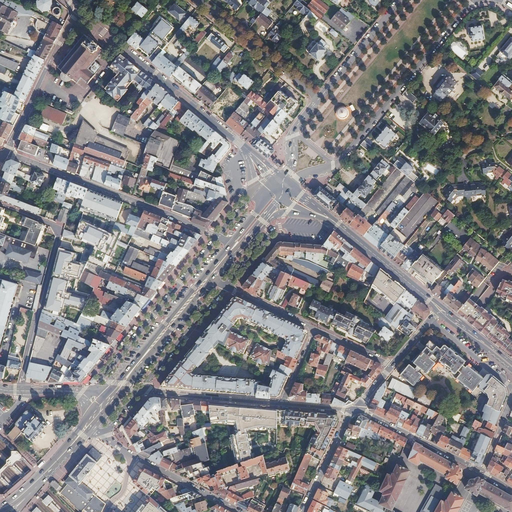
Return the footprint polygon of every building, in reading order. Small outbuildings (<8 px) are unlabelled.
[(36,1),(35,2),(37,3),(37,6),(37,8),(36,9),(37,10),(38,9),(39,10),(41,12),(41,13),(42,14),(43,12),(44,13),(46,12),(48,12),(49,13),(50,12),(49,11),(50,10),(52,8),(52,7),(54,7),(54,6),(53,6),(53,3),(52,1),(53,1),(53,0),(52,0),(51,0),(37,0),(37,1),(36,1)] [(231,0),(229,4),(236,10),(241,4),(236,1),(236,0),(231,0)] [(247,0),(250,2),(249,3),(259,11),(259,10),(262,12),(269,4),(270,3),(272,0),(266,0),(265,2),(262,0),(247,0)] [(297,0),(294,4),(298,7),(297,9),(303,14),(305,13),(307,14),(310,11),(306,7),(305,7),(300,3),(297,0)] [(319,0),(311,0),(310,3),(313,5),(310,9),(324,20),(327,17),(328,18),(329,17),(328,15),(330,13),(326,11),(329,7),(319,0)] [(135,1),(130,7),(132,9),(131,9),(142,17),(148,10),(137,2),(137,3),(135,1)] [(190,16),(191,16),(175,3),(168,11),(179,20),(178,22),(182,26),(184,24),(186,22),(190,16)] [(0,29),(7,33),(10,25),(11,26),(14,21),(13,21),(17,13),(0,4),(0,29)] [(257,19),(256,20),(270,32),(276,26),(272,23),(274,22),(269,18),(270,16),(268,15),(274,8),(269,4),(262,12),(257,19)] [(53,14),(50,20),(63,27),(66,22),(61,20),(61,21),(57,19),(58,16),(59,16),(60,17),(61,16),(60,15),(61,14),(62,12),(62,11),(63,10),(62,9),(62,10),(61,9),(60,8),(58,7),(56,7),(56,6),(55,7),(55,8),(53,10),(53,12),(54,13),(53,14)] [(338,12),(331,20),(343,30),(353,18),(342,8),(339,12),(338,12)] [(307,14),(305,16),(311,21),(314,17),(316,15),(310,11),(307,14)] [(28,50),(27,53),(30,54),(44,61),(63,27),(50,20),(33,12),(31,16),(37,19),(37,21),(36,23),(36,26),(36,28),(38,30),(40,33),(46,36),(37,53),(34,51),(33,52),(28,50)] [(182,26),(174,37),(178,40),(190,25),(195,29),(199,24),(190,16),(186,22),(184,24),(182,26)] [(151,62),(153,63),(157,58),(153,55),(159,47),(163,50),(168,43),(164,40),(174,28),(162,19),(161,20),(160,19),(150,30),(152,32),(149,35),(145,40),(143,43),(139,48),(148,56),(147,58),(151,62)] [(270,32),(268,35),(275,41),(277,42),(282,35),(277,30),(278,28),(276,26),(270,32)] [(470,32),(468,32),(469,36),(470,37),(471,41),(484,39),(482,26),(469,28),(470,32)] [(332,29),(330,32),(336,38),(339,34),(332,29)] [(203,30),(195,40),(198,43),(206,33),(203,30)] [(135,33),(127,42),(137,50),(139,48),(143,43),(145,40),(135,33)] [(211,34),(207,39),(224,53),(228,48),(211,34)] [(60,65),(56,69),(60,72),(60,73),(61,74),(60,76),(59,77),(59,79),(60,81),(61,83),(63,83),(65,84),(67,84),(68,83),(70,81),(71,82),(75,85),(79,81),(80,81),(81,81),(87,86),(94,77),(93,77),(100,68),(94,64),(95,64),(94,62),(102,52),(98,49),(98,48),(97,47),(96,47),(89,41),(87,39),(87,40),(83,36),(78,43),(77,41),(76,42),(77,44),(74,47),(73,46),(72,47),(73,48),(71,51),(70,50),(65,55),(67,56),(64,59),(63,58),(62,59),(63,61),(61,63),(60,62),(59,63),(60,65)] [(511,38),(511,37),(500,50),(500,51),(496,56),(498,57),(499,56),(501,58),(503,58),(504,59),(506,56),(508,58),(511,53),(511,38)] [(178,40),(173,45),(179,50),(184,45),(178,40)] [(317,43),(309,53),(317,60),(326,50),(323,48),(326,44),(321,40),(318,43),(317,43)] [(464,59),(467,53),(452,43),(448,49),(464,59)] [(181,57),(175,64),(179,67),(185,60),(188,56),(192,51),(189,49),(184,54),(182,53),(180,56),(181,57)] [(157,58),(153,63),(170,78),(172,76),(178,68),(162,55),(164,53),(165,53),(166,52),(163,50),(162,51),(159,55),(157,58)] [(222,61),(216,69),(219,71),(223,66),(224,67),(233,56),(229,53),(222,61)] [(33,59),(24,76),(34,81),(44,61),(30,54),(28,56),(33,59)] [(0,64),(8,68),(15,71),(18,64),(0,56),(0,64)] [(188,56),(185,60),(191,65),(195,61),(188,56)] [(117,75),(106,89),(108,91),(110,92),(109,94),(113,97),(114,95),(118,99),(122,94),(123,95),(127,91),(125,90),(127,88),(129,85),(134,80),(141,71),(123,57),(119,58),(110,68),(114,71),(115,71),(119,74),(117,75)] [(211,69),(209,72),(211,74),(216,69),(222,61),(219,58),(210,68),(211,69)] [(195,61),(191,65),(207,79),(211,74),(209,72),(195,61)] [(178,68),(172,76),(195,94),(202,86),(179,67),(178,68)] [(474,69),(470,74),(477,80),(481,74),(474,69)] [(141,71),(134,80),(139,85),(137,88),(140,91),(144,87),(150,79),(141,71)] [(231,76),(228,79),(232,82),(234,79),(237,76),(231,71),(228,74),(231,76)] [(6,88),(4,91),(6,92),(11,95),(23,100),(25,101),(34,81),(24,76),(19,73),(16,79),(21,82),(16,92),(11,90),(6,88)] [(237,76),(234,79),(247,90),(254,82),(244,74),(242,76),(239,73),(237,76)] [(438,88),(434,93),(435,94),(442,99),(443,100),(446,96),(447,96),(454,88),(453,87),(457,83),(448,75),(445,80),(444,80),(437,88),(438,88)] [(502,75),(498,79),(508,87),(511,84),(511,82),(511,80),(507,77),(505,78),(502,75)] [(145,93),(136,104),(140,106),(142,103),(144,101),(157,84),(150,79),(144,87),(148,90),(145,93)] [(498,79),(493,85),(511,100),(511,98),(511,90),(508,87),(498,79)] [(279,83),(275,89),(278,91),(279,90),(283,86),(279,83)] [(157,84),(144,101),(147,103),(149,103),(151,100),(153,100),(155,97),(156,98),(154,101),(154,102),(159,106),(169,94),(157,84)] [(202,86),(195,94),(211,107),(218,99),(202,86)] [(406,89),(402,94),(412,103),(417,98),(406,89)] [(278,91),(271,100),(282,109),(288,114),(297,103),(289,96),(288,98),(279,90),(278,91)] [(244,101),(243,102),(246,104),(250,99),(259,107),(255,112),(253,114),(257,117),(263,109),(265,108),(267,104),(262,100),(263,99),(258,95),(257,96),(251,91),(248,95),(245,99),(244,101)] [(159,106),(157,108),(159,110),(163,106),(170,112),(179,102),(169,94),(159,106)] [(11,95),(9,99),(21,105),(23,100),(11,95)] [(211,107),(210,110),(214,113),(220,106),(224,101),(219,97),(218,99),(211,107)] [(5,98),(3,102),(9,105),(7,109),(16,114),(21,105),(9,99),(5,98)] [(223,109),(217,116),(226,123),(234,112),(243,102),(244,101),(240,98),(233,106),(230,111),(226,107),(224,107),(223,109)] [(250,125),(242,136),(252,144),(264,130),(273,120),(282,109),(271,100),(267,104),(265,108),(272,114),(257,131),(254,128),(263,118),(264,119),(268,114),(263,109),(257,117),(255,119),(250,125)] [(159,125),(155,130),(168,136),(177,124),(180,121),(189,110),(179,102),(170,112),(168,115),(164,119),(162,122),(161,123),(164,126),(176,112),(180,115),(176,120),(178,121),(170,130),(159,125)] [(243,102),(234,112),(242,119),(247,113),(245,111),(249,107),(246,104),(243,102)] [(140,106),(131,118),(132,120),(134,122),(136,120),(136,121),(146,107),(142,103),(140,106)] [(0,109),(1,110),(9,114),(5,122),(14,127),(19,116),(16,114),(7,109),(0,105),(0,109)] [(220,106),(214,113),(217,116),(223,109),(220,106)] [(344,106),(337,111),(343,120),(350,114),(344,106)] [(45,107),(42,114),(65,124),(68,116),(45,107)] [(282,109),(273,120),(279,125),(288,114),(282,109)] [(189,110),(180,121),(193,132),(194,130),(207,141),(215,132),(189,110)] [(420,116),(417,119),(418,121),(420,123),(434,135),(443,124),(442,123),(439,120),(441,118),(432,110),(431,110),(424,118),(421,116),(420,116)] [(234,112),(226,123),(242,136),(250,125),(242,119),(234,112)] [(119,114),(112,131),(123,136),(130,119),(122,115),(119,114)] [(149,118),(143,125),(155,130),(159,125),(161,123),(162,122),(158,119),(155,123),(149,118)] [(0,119),(0,125),(2,127),(0,130),(0,132),(8,137),(14,127),(5,122),(0,119)] [(273,120),(264,130),(270,136),(279,126),(279,125),(273,120)] [(83,127),(78,144),(125,162),(126,162),(129,152),(93,136),(95,131),(84,121),(82,127),(83,127)] [(40,129),(48,132),(50,126),(42,123),(40,129)] [(177,124),(168,136),(173,139),(174,136),(173,135),(177,130),(179,132),(180,130),(178,129),(180,126),(177,124)] [(26,125),(22,132),(46,141),(48,138),(42,136),(43,135),(35,132),(36,129),(26,125)] [(378,135),(374,139),(384,147),(395,133),(386,125),(378,135)] [(147,146),(144,152),(158,159),(156,162),(155,164),(196,178),(225,188),(222,176),(215,178),(192,167),(185,164),(173,159),(180,142),(173,139),(168,136),(155,130),(149,139),(147,146)] [(252,144),(251,146),(268,159),(269,157),(275,151),(271,147),(261,140),(262,139),(262,138),(264,135),(268,138),(270,136),(264,130),(252,144)] [(95,131),(93,136),(129,152),(129,150),(97,136),(98,134),(95,131)] [(0,132),(0,137),(7,140),(8,137),(0,132)] [(22,132),(19,139),(22,141),(30,144),(32,140),(36,141),(36,142),(45,145),(46,145),(47,144),(48,144),(49,142),(46,141),(22,132)] [(200,150),(199,151),(200,152),(207,156),(210,153),(205,148),(211,142),(214,144),(211,148),(212,150),(223,138),(215,132),(207,141),(200,150)] [(210,153),(207,156),(209,157),(218,163),(230,148),(230,144),(223,138),(212,150),(210,153)] [(22,141),(18,150),(35,156),(39,147),(30,144),(22,141)] [(363,141),(360,144),(366,149),(369,146),(363,141)] [(70,160),(66,170),(76,174),(79,166),(71,163),(74,152),(83,155),(84,152),(99,158),(99,157),(124,166),(125,162),(78,144),(77,143),(75,143),(73,151),(70,160)] [(52,144),(50,152),(57,154),(57,151),(59,146),(52,144)] [(144,163),(143,168),(148,170),(152,171),(154,167),(153,167),(154,163),(153,163),(154,161),(156,162),(158,159),(144,152),(143,155),(145,156),(143,162),(144,163)] [(56,155),(53,165),(66,170),(70,160),(66,159),(56,155)] [(85,155),(80,175),(85,178),(89,165),(85,164),(86,162),(96,165),(92,180),(105,185),(110,164),(85,155)] [(203,157),(199,164),(212,172),(218,163),(209,157),(207,159),(206,158),(205,159),(203,157)] [(373,170),(370,174),(377,179),(379,176),(380,177),(387,169),(386,169),(389,165),(382,159),(379,163),(379,164),(374,170),(373,170)] [(397,160),(393,165),(396,168),(401,172),(406,176),(411,180),(413,182),(415,180),(418,177),(412,172),(414,169),(406,162),(404,165),(397,160)] [(7,162),(3,171),(5,172),(14,176),(29,182),(30,176),(17,171),(20,164),(12,161),(7,162)] [(485,165),(481,165),(482,174),(486,173),(486,176),(491,175),(496,180),(499,177),(503,172),(499,168),(498,168),(495,166),(494,167),(493,163),(491,163),(491,161),(485,161),(485,165)] [(105,185),(119,190),(121,181),(125,169),(110,164),(105,185)] [(393,165),(388,171),(390,173),(389,174),(390,175),(396,168),(393,165)] [(139,185),(138,189),(148,192),(152,181),(153,179),(153,178),(146,176),(148,170),(143,168),(141,167),(139,174),(138,177),(136,185),(139,185)] [(362,209),(360,212),(364,216),(365,216),(401,172),(396,168),(390,175),(381,186),(371,199),(366,205),(362,209)] [(125,169),(121,181),(124,181),(123,184),(133,187),(135,179),(127,177),(129,170),(125,169)] [(0,177),(0,181),(2,182),(21,189),(25,191),(26,188),(22,187),(16,185),(15,183),(12,182),(14,176),(5,172),(3,178),(0,177)] [(168,172),(167,176),(168,176),(192,184),(192,182),(191,181),(191,180),(168,172)] [(502,180),(501,182),(503,184),(505,183),(509,187),(511,190),(511,178),(511,177),(510,176),(506,172),(505,173),(501,179),(502,180)] [(35,173),(31,183),(40,187),(44,176),(35,173)] [(358,189),(353,194),(356,197),(358,198),(360,194),(364,198),(366,196),(369,192),(370,193),(371,192),(370,191),(373,188),(374,189),(375,188),(374,187),(375,185),(373,184),(375,181),(369,176),(364,181),(365,181),(358,189)] [(406,176),(376,213),(381,217),(392,203),(411,180),(406,176)] [(58,178),(54,189),(58,191),(57,193),(55,192),(54,196),(56,197),(56,198),(55,198),(54,200),(64,204),(59,216),(56,225),(64,228),(72,205),(64,202),(66,196),(70,198),(71,196),(79,200),(76,210),(80,211),(88,190),(58,178)] [(196,178),(194,185),(207,189),(227,195),(225,188),(196,178)] [(152,181),(148,192),(149,192),(151,186),(164,190),(166,183),(165,183),(161,182),(153,179),(152,181)] [(411,180),(392,203),(395,205),(397,203),(400,206),(413,190),(415,192),(419,186),(413,182),(411,180)] [(2,182),(0,187),(0,193),(13,199),(14,196),(10,194),(9,195),(8,195),(10,187),(13,188),(13,190),(20,193),(21,189),(2,182)] [(447,187),(443,191),(446,194),(444,197),(451,203),(453,199),(455,200),(458,196),(462,196),(462,198),(465,198),(466,198),(471,198),(471,196),(476,195),(476,197),(482,196),(482,195),(486,194),(485,185),(481,186),(481,184),(479,182),(475,182),(475,186),(471,186),(471,184),(464,185),(464,183),(457,184),(457,186),(453,186),(452,187),(451,187),(449,189),(447,187)] [(320,187),(313,196),(316,199),(330,210),(330,209),(333,211),(346,194),(349,190),(340,183),(335,188),(341,192),(335,200),(330,195),(333,191),(326,186),(323,190),(320,187)] [(177,195),(175,201),(184,204),(186,197),(206,204),(211,206),(205,213),(203,216),(213,221),(228,202),(208,196),(207,197),(195,192),(179,187),(179,188),(177,195)] [(196,190),(195,192),(207,197),(208,196),(228,202),(227,195),(207,189),(205,193),(196,190)] [(349,190),(346,194),(348,196),(351,198),(353,201),(356,197),(353,194),(349,190)] [(404,208),(391,225),(391,226),(394,229),(395,228),(400,222),(423,194),(419,190),(405,209),(404,208)] [(423,194),(400,222),(405,226),(430,196),(430,195),(425,191),(423,194)] [(160,202),(159,204),(172,208),(171,210),(192,218),(191,222),(207,228),(213,221),(203,216),(205,213),(196,210),(192,206),(184,204),(175,201),(177,195),(173,194),(172,195),(163,192),(161,199),(160,202)] [(0,193),(0,198),(34,212),(36,207),(35,207),(17,200),(13,199),(0,193)] [(346,194),(333,211),(340,217),(347,209),(353,201),(351,198),(344,207),(342,204),(348,196),(346,194)] [(18,196),(17,200),(35,207),(36,204),(23,199),(23,198),(18,196)] [(353,201),(357,204),(359,206),(362,209),(366,205),(363,203),(358,198),(356,197),(353,201)] [(353,201),(347,209),(350,212),(357,204),(353,201)] [(372,227),(364,236),(378,248),(388,236),(385,233),(386,232),(385,231),(383,229),(382,229),(381,230),(378,227),(389,213),(388,212),(390,210),(392,212),(393,209),(396,206),(395,205),(392,203),(381,217),(372,227)] [(232,204),(227,209),(231,212),(235,207),(232,204)] [(505,234),(501,238),(504,240),(501,244),(508,249),(511,246),(511,205),(509,206),(510,212),(511,212),(511,216),(509,216),(510,220),(511,219),(511,222),(511,223),(511,227),(511,226),(511,229),(511,230),(510,228),(508,231),(510,232),(507,235),(505,234)] [(347,209),(340,217),(350,225),(356,217),(353,213),(353,212),(352,211),(351,213),(350,212),(347,209)] [(42,210),(38,218),(56,225),(59,216),(50,213),(46,211),(42,210)] [(445,213),(442,217),(449,223),(455,216),(448,210),(445,213)] [(141,219),(136,228),(150,233),(155,222),(160,224),(163,218),(144,211),(141,219)] [(435,211),(431,216),(437,220),(441,216),(435,211)] [(130,215),(126,224),(136,228),(141,219),(130,215)] [(356,217),(350,225),(360,233),(368,224),(369,222),(369,221),(367,221),(363,218),(362,218),(358,215),(356,217)] [(43,230),(44,225),(38,223),(29,219),(26,218),(23,228),(29,230),(24,242),(32,245),(38,247),(44,230),(43,230)] [(155,222),(150,233),(160,238),(162,234),(159,233),(157,232),(158,230),(165,233),(166,231),(183,239),(181,243),(172,238),(170,242),(173,243),(189,250),(197,240),(182,234),(166,226),(169,221),(169,220),(163,218),(160,224),(155,222)] [(441,218),(438,221),(444,227),(446,224),(441,218)] [(169,221),(166,226),(182,234),(185,228),(169,221)] [(115,223),(113,229),(132,237),(135,231),(131,230),(129,230),(124,228),(125,226),(115,223)] [(368,224),(360,233),(364,236),(372,227),(368,224)] [(132,237),(131,238),(136,240),(137,238),(141,237),(166,248),(169,242),(160,238),(150,233),(136,228),(135,231),(132,237)] [(185,228),(182,234),(197,240),(201,235),(185,228)] [(388,236),(378,248),(393,260),(402,249),(404,246),(401,244),(406,238),(395,228),(394,229),(388,236)] [(334,231),(323,247),(337,253),(340,249),(346,241),(334,231)] [(0,245),(1,246),(0,247),(0,251),(4,253),(3,256),(26,263),(28,257),(30,251),(35,252),(36,247),(38,247),(32,245),(24,242),(0,233),(0,245)] [(162,234),(160,238),(169,242),(170,242),(172,238),(162,234)] [(476,243),(470,238),(463,248),(468,252),(467,253),(473,258),(475,255),(476,256),(480,247),(476,243)] [(130,242),(128,246),(130,247),(140,251),(143,244),(133,240),(132,243),(130,242)] [(346,241),(340,249),(344,253),(345,254),(343,258),(345,260),(354,248),(346,241)] [(278,244),(272,251),(278,254),(279,255),(281,255),(288,255),(288,254),(294,255),(295,244),(281,242),(278,244)] [(145,249),(143,252),(176,266),(189,250),(173,243),(171,248),(176,250),(172,255),(171,254),(169,256),(170,257),(168,259),(164,256),(155,252),(156,250),(149,248),(148,251),(145,249)] [(294,255),(294,256),(306,258),(307,245),(295,244),(294,255)] [(307,245),(306,258),(307,258),(318,263),(319,258),(321,252),(323,252),(334,257),(334,258),(333,258),(329,263),(326,267),(329,269),(330,269),(331,268),(339,255),(340,254),(337,253),(323,247),(307,245)] [(122,266),(163,282),(176,266),(143,252),(140,251),(130,247),(122,266)] [(354,248),(345,260),(349,263),(350,262),(353,263),(356,265),(357,263),(354,262),(356,260),(366,267),(364,270),(374,276),(378,268),(354,248)] [(402,249),(393,260),(401,266),(412,254),(410,252),(408,254),(402,249)] [(493,270),(499,262),(494,257),(488,253),(487,253),(486,253),(487,252),(480,249),(475,260),(481,263),(481,264),(487,266),(486,266),(492,271),(493,270)] [(269,254),(262,263),(291,276),(294,270),(294,269),(287,266),(285,265),(284,264),(283,266),(276,261),(274,259),(275,258),(269,254)] [(412,254),(401,266),(407,272),(411,267),(416,261),(413,258),(412,256),(413,255),(412,254)] [(416,261),(411,267),(432,284),(443,271),(423,254),(417,262),(416,261)] [(457,254),(443,271),(449,275),(452,271),(454,273),(458,268),(459,269),(464,263),(461,260),(462,258),(457,254)] [(339,255),(331,268),(343,274),(345,271),(349,263),(345,260),(343,258),(341,256),(339,255)] [(293,261),(325,276),(328,272),(329,270),(307,260),(306,259),(293,258),(293,261)] [(319,258),(318,263),(326,267),(329,263),(319,258)] [(349,263),(345,271),(348,272),(353,263),(350,262),(349,263)] [(87,266),(84,271),(101,278),(103,279),(149,299),(156,290),(146,286),(88,263),(87,266)] [(262,263),(251,275),(266,282),(267,283),(268,281),(264,278),(270,270),(275,273),(280,276),(276,285),(275,286),(285,291),(287,288),(284,287),(287,281),(289,282),(292,277),(291,276),(262,263)] [(345,271),(343,274),(351,277),(358,281),(364,270),(356,265),(353,263),(348,272),(345,271)] [(122,266),(122,267),(121,268),(125,270),(124,273),(147,282),(146,286),(156,290),(163,282),(122,266)] [(380,269),(372,287),(394,305),(398,300),(405,290),(400,286),(399,287),(390,279),(391,278),(380,269)] [(472,283),(477,288),(480,285),(485,279),(473,269),(467,276),(469,279),(473,282),(472,283)] [(41,274),(24,270),(21,279),(38,284),(41,274)] [(294,270),(291,276),(292,277),(309,284),(318,288),(320,288),(322,284),(322,283),(294,270)] [(329,270),(328,272),(325,276),(322,283),(322,284),(325,285),(331,288),(335,280),(329,278),(329,276),(332,271),(329,270)] [(80,280),(96,289),(101,278),(84,271),(80,280)] [(247,280),(243,286),(243,288),(243,289),(256,295),(259,288),(263,290),(266,282),(251,275),(247,280)] [(293,288),(294,285),(301,288),(300,291),(305,293),(309,284),(292,277),(289,282),(288,286),(293,288)] [(103,279),(102,282),(108,284),(107,288),(120,293),(119,294),(144,304),(149,299),(103,279)] [(469,299),(457,313),(490,340),(491,338),(494,340),(492,342),(497,346),(499,345),(501,347),(500,348),(506,353),(507,352),(510,354),(509,355),(511,358),(511,281),(509,280),(508,281),(501,279),(496,292),(499,293),(498,296),(502,297),(501,299),(507,302),(508,300),(511,301),(511,343),(510,342),(511,342),(507,338),(510,335),(504,331),(499,326),(496,324),(498,322),(495,320),(496,319),(490,314),(489,315),(486,313),(487,311),(481,306),(480,308),(469,299)] [(0,295),(0,301),(12,305),(18,285),(4,281),(0,295)] [(437,284),(431,291),(434,294),(442,301),(454,287),(448,282),(447,281),(442,282),(439,286),(437,284)] [(454,287),(442,301),(457,313),(469,299),(472,295),(470,293),(469,293),(466,297),(465,296),(460,302),(452,296),(461,285),(462,283),(459,281),(454,287)] [(37,285),(31,311),(33,311),(35,312),(41,285),(37,285)] [(271,285),(267,293),(270,294),(269,296),(271,296),(270,298),(277,301),(277,300),(279,300),(280,299),(281,300),(285,291),(275,286),(271,285)] [(96,289),(92,292),(91,295),(102,300),(101,303),(107,305),(110,305),(111,303),(112,304),(113,301),(120,304),(119,305),(123,307),(121,309),(119,308),(117,307),(115,309),(114,308),(112,311),(115,314),(113,315),(103,311),(100,317),(112,321),(126,327),(128,324),(141,308),(136,305),(96,289)] [(405,290),(398,300),(407,307),(411,310),(418,301),(405,290)] [(294,294),(289,304),(294,307),(294,306),(298,308),(303,298),(301,297),(300,297),(296,295),(294,294)] [(282,307),(285,309),(291,296),(288,295),(282,307)] [(232,299),(161,386),(162,388),(236,395),(256,397),(258,385),(261,386),(261,383),(270,385),(272,378),(270,377),(274,371),(273,370),(275,362),(276,356),(277,351),(296,360),(307,336),(305,329),(268,312),(237,297),(232,299)] [(394,305),(384,318),(392,324),(397,328),(402,322),(404,319),(408,314),(405,311),(407,307),(398,300),(394,305)] [(0,377),(3,379),(6,367),(0,365),(0,344),(12,305),(0,301),(0,377)] [(313,301),(309,308),(310,309),(309,311),(310,312),(311,313),(309,317),(315,320),(316,321),(317,321),(318,321),(319,320),(326,323),(326,324),(326,325),(327,326),(328,326),(331,327),(332,325),(337,313),(337,312),(329,308),(329,309),(319,305),(320,304),(313,301)] [(418,301),(411,310),(423,320),(429,313),(428,309),(418,301)] [(43,309),(42,313),(63,324),(66,319),(43,309)] [(75,312),(70,321),(75,323),(74,325),(81,328),(81,327),(85,329),(86,327),(77,324),(79,318),(80,316),(81,315),(75,312)] [(81,315),(80,316),(84,318),(94,322),(103,326),(121,333),(126,327),(112,321),(111,324),(82,312),(81,315)] [(507,312),(503,317),(509,320),(511,314),(507,312)] [(42,313),(38,328),(48,332),(65,338),(69,339),(79,343),(80,338),(81,338),(77,336),(79,332),(83,334),(85,329),(81,327),(81,328),(74,325),(75,323),(70,321),(66,319),(63,324),(42,313)] [(337,313),(332,325),(339,328),(350,333),(349,335),(361,341),(367,344),(375,331),(368,327),(369,325),(357,319),(356,320),(354,319),(355,317),(347,313),(345,316),(337,313)] [(408,314),(404,319),(414,327),(416,329),(418,326),(410,320),(413,317),(409,313),(408,314)] [(79,318),(77,324),(86,327),(91,329),(94,322),(84,318),(83,319),(79,318)] [(383,328),(378,334),(382,337),(381,338),(384,340),(385,339),(388,342),(395,333),(389,328),(392,324),(384,318),(379,325),(383,328)] [(404,323),(401,327),(408,334),(412,330),(414,327),(404,319),(402,322),(404,323)] [(97,328),(96,331),(97,332),(116,339),(121,333),(103,326),(102,330),(97,328)] [(38,328),(37,335),(46,339),(48,332),(38,328)] [(94,337),(94,339),(98,340),(98,341),(111,345),(115,339),(116,339),(97,332),(96,334),(100,336),(99,338),(94,337)] [(345,333),(344,335),(360,342),(361,341),(349,335),(345,333)] [(316,337),(314,339),(318,341),(324,344),(323,348),(322,350),(327,353),(323,365),(318,364),(317,367),(315,374),(322,376),(325,377),(334,352),(329,350),(330,347),(332,342),(319,336),(316,337)] [(80,338),(79,343),(83,344),(85,345),(105,352),(109,348),(93,343),(92,343),(80,338)] [(69,339),(65,347),(96,363),(105,352),(85,345),(84,349),(91,351),(91,350),(93,351),(92,353),(90,353),(89,354),(87,353),(86,354),(80,350),(83,344),(79,343),(69,339)] [(94,339),(93,343),(109,348),(111,345),(98,341),(98,340),(94,339)] [(431,341),(413,363),(427,374),(436,362),(435,361),(437,358),(445,364),(444,365),(455,374),(458,370),(461,372),(456,378),(473,392),(483,378),(467,365),(465,367),(462,365),(465,361),(446,345),(443,345),(440,349),(431,341)] [(54,369),(47,383),(61,383),(72,363),(67,359),(61,355),(65,347),(63,346),(55,360),(63,366),(61,371),(59,370),(58,371),(54,369)] [(312,353),(308,365),(317,367),(318,364),(322,350),(323,348),(319,346),(317,355),(312,353)] [(339,352),(337,357),(346,361),(351,351),(340,346),(338,351),(339,352)] [(65,347),(61,355),(67,359),(70,353),(79,357),(78,358),(80,360),(82,360),(83,359),(84,360),(81,363),(79,361),(78,363),(76,361),(74,364),(82,369),(87,374),(96,363),(65,347)] [(277,351),(276,356),(286,361),(284,366),(291,369),(293,370),(297,360),(296,360),(277,351)] [(351,351),(346,361),(366,370),(366,369),(367,367),(371,360),(351,351)] [(9,355),(6,367),(19,370),(21,363),(18,362),(19,358),(9,355)] [(368,374),(367,376),(373,381),(382,370),(381,365),(371,360),(367,367),(370,368),(373,370),(369,375),(368,374)] [(30,363),(27,376),(44,379),(45,380),(52,368),(30,363)] [(72,363),(61,383),(80,383),(87,374),(82,369),(74,364),(72,363)] [(281,364),(278,372),(288,376),(291,369),(284,366),(281,364)] [(410,365),(401,376),(413,386),(421,375),(410,365)] [(271,388),(270,398),(276,399),(280,396),(289,377),(288,376),(278,372),(274,371),(270,377),(272,378),(270,385),(270,388),(271,388)] [(340,384),(340,385),(347,388),(350,381),(360,385),(360,379),(351,375),(342,371),(341,373),(345,374),(340,384)] [(473,392),(471,394),(474,397),(477,397),(481,392),(488,397),(488,400),(486,406),(485,405),(482,412),(484,413),(482,419),(483,420),(488,422),(495,426),(508,394),(506,388),(488,373),(483,378),(473,392)] [(87,374),(80,383),(83,383),(89,376),(87,374)] [(362,378),(360,379),(360,385),(367,388),(373,381),(367,376),(365,380),(364,379),(362,378)] [(390,383),(388,387),(393,389),(406,396),(413,399),(417,391),(392,379),(390,383)] [(378,391),(374,398),(380,401),(382,398),(383,396),(386,391),(390,393),(391,391),(387,389),(386,381),(378,391)] [(295,382),(289,398),(291,401),(306,402),(307,394),(307,391),(303,391),(303,390),(303,384),(295,382)] [(336,382),(334,387),(335,388),(336,387),(339,388),(336,394),(345,399),(349,389),(347,388),(340,385),(340,384),(336,382)] [(256,397),(256,398),(270,399),(270,398),(271,388),(270,388),(261,386),(258,385),(256,397)] [(312,386),(310,394),(320,394),(321,387),(312,386)] [(421,393),(416,403),(422,406),(427,408),(432,399),(421,393)] [(307,394),(306,402),(321,403),(321,398),(320,398),(320,394),(310,394),(307,394)] [(323,400),(322,400),(322,403),(332,404),(334,398),(335,398),(336,395),(331,395),(323,394),(323,400)] [(397,394),(395,398),(403,401),(402,403),(404,403),(403,405),(404,405),(407,399),(406,398),(397,394)] [(150,399),(143,408),(155,418),(161,425),(161,424),(162,423),(161,420),(160,420),(158,415),(155,412),(161,408),(160,398),(155,398),(150,399)] [(166,399),(160,398),(161,408),(162,416),(161,416),(161,420),(162,423),(163,423),(163,425),(164,426),(165,426),(166,425),(166,416),(168,416),(166,399)] [(378,406),(375,413),(385,418),(391,404),(392,404),(389,402),(385,409),(382,408),(386,402),(383,400),(383,399),(382,398),(380,401),(378,406)] [(180,400),(171,399),(173,411),(182,410),(181,404),(180,400)] [(402,410),(396,424),(403,427),(407,418),(409,414),(404,412),(407,404),(411,406),(412,406),(414,402),(412,401),(407,399),(404,405),(402,410)] [(201,402),(193,401),(194,407),(194,410),(202,410),(201,402)] [(209,403),(201,402),(202,410),(207,411),(208,414),(210,414),(210,413),(209,404),(209,403)] [(412,406),(412,407),(416,409),(419,411),(422,406),(416,403),(414,402),(412,406)] [(370,407),(370,411),(374,413),(375,413),(378,406),(372,403),(370,407)] [(190,407),(181,404),(182,410),(183,419),(183,420),(187,420),(187,418),(191,418),(191,416),(190,408),(190,407)] [(277,410),(209,404),(210,413),(210,414),(210,423),(234,425),(236,434),(229,435),(235,465),(236,464),(237,464),(240,463),(247,461),(251,459),(246,431),(259,426),(277,428),(277,425),(277,423),(277,411),(277,410)] [(385,418),(392,422),(396,424),(402,410),(391,404),(385,418)] [(422,406),(419,411),(421,412),(426,414),(429,409),(427,408),(422,406)] [(143,408),(135,418),(144,426),(149,420),(153,424),(156,426),(158,424),(161,426),(161,425),(155,418),(143,408)] [(429,409),(426,414),(429,415),(431,416),(430,418),(431,419),(432,418),(435,412),(429,409)] [(16,426),(8,435),(14,441),(22,432),(27,436),(33,442),(39,435),(39,436),(41,433),(43,431),(42,431),(48,424),(41,418),(41,419),(36,415),(35,416),(29,410),(26,411),(15,423),(16,425),(16,426)] [(285,412),(277,411),(277,423),(288,424),(288,426),(292,427),(292,426),(292,424),(300,425),(302,414),(291,413),(291,414),(285,413),(285,412)] [(300,425),(299,427),(312,428),(316,414),(302,412),(302,414),(300,425)] [(435,412),(432,418),(437,421),(440,414),(435,412)] [(314,435),(305,455),(306,455),(311,457),(319,461),(334,429),(336,430),(337,427),(339,420),(336,415),(316,414),(312,428),(313,429),(315,427),(319,433),(317,434),(316,436),(314,435)] [(436,422),(434,427),(443,432),(444,433),(446,428),(440,425),(445,417),(440,414),(437,421),(436,422)] [(464,415),(460,424),(465,426),(469,417),(464,415)] [(122,430),(131,418),(130,416),(119,429),(121,430),(122,430)] [(359,417),(355,426),(361,429),(359,436),(365,438),(366,436),(378,440),(380,435),(378,435),(371,432),(364,429),(369,420),(362,416),(359,417)] [(407,418),(403,427),(410,431),(415,420),(416,417),(413,416),(411,420),(407,418)] [(131,422),(133,420),(131,418),(122,430),(121,430),(122,431),(125,429),(131,422)] [(135,418),(133,420),(143,427),(144,426),(135,418)] [(131,422),(125,429),(134,445),(140,440),(147,435),(149,439),(155,436),(143,427),(133,420),(131,422)] [(369,420),(364,429),(371,432),(375,423),(369,420)] [(415,420),(410,431),(416,434),(422,423),(415,420)] [(475,420),(472,427),(475,428),(474,430),(480,434),(492,439),(494,434),(484,429),(484,430),(479,428),(482,423),(481,423),(475,420)] [(422,423),(416,434),(422,437),(427,426),(423,424),(424,422),(422,421),(422,423)] [(488,422),(485,427),(495,431),(497,427),(495,426),(488,422)] [(375,423),(371,432),(378,435),(382,427),(375,423)] [(350,424),(344,436),(349,438),(351,436),(358,438),(359,436),(361,429),(355,426),(350,424)] [(427,426),(422,437),(428,440),(431,433),(434,427),(432,426),(429,425),(428,424),(427,426)] [(511,427),(506,425),(503,432),(511,437),(511,435),(510,434),(511,431),(511,427)] [(463,447),(464,445),(466,439),(470,429),(464,426),(460,436),(462,437),(461,439),(461,440),(452,436),(451,438),(450,439),(446,447),(446,449),(459,456),(463,447)] [(380,435),(378,440),(384,443),(385,439),(386,437),(390,439),(393,432),(382,427),(378,435),(380,435)] [(434,427),(431,433),(433,434),(437,436),(434,443),(437,445),(443,432),(434,427)] [(197,430),(192,432),(193,436),(194,436),(195,438),(199,437),(204,435),(202,428),(197,430)] [(125,429),(122,431),(130,446),(134,445),(125,429)] [(166,432),(155,436),(159,443),(162,442),(169,439),(169,437),(167,438),(166,432)] [(393,432),(390,439),(396,442),(394,446),(396,447),(397,445),(398,446),(399,445),(404,447),(405,447),(406,444),(408,440),(393,432)] [(443,432),(437,445),(446,449),(446,447),(450,439),(445,437),(446,435),(445,434),(444,433),(443,432)] [(473,452),(469,461),(480,466),(481,466),(488,449),(492,439),(480,434),(473,452)] [(155,436),(149,439),(153,446),(159,443),(155,436)] [(195,438),(190,440),(191,443),(192,447),(205,443),(206,443),(208,443),(207,440),(200,441),(199,437),(195,438)] [(140,440),(134,445),(138,454),(149,449),(148,448),(145,449),(141,441),(140,440)] [(500,440),(497,445),(506,449),(511,451),(511,441),(510,444),(508,443),(507,446),(505,445),(504,444),(501,442),(502,441),(500,440)] [(149,449),(138,454),(139,454),(148,459),(152,455),(151,452),(155,450),(155,449),(156,448),(157,449),(163,446),(163,445),(162,442),(159,443),(153,446),(149,449)] [(175,467),(173,472),(184,468),(186,468),(201,463),(209,460),(205,443),(192,447),(190,448),(179,452),(173,454),(175,460),(197,454),(199,459),(181,464),(175,467)] [(413,447),(408,459),(417,465),(420,460),(448,475),(446,478),(457,484),(462,476),(460,468),(454,465),(422,448),(422,447),(415,443),(414,445),(413,447)] [(497,445),(495,451),(503,454),(506,449),(497,445)] [(152,455),(148,459),(159,465),(165,457),(166,456),(167,455),(173,454),(179,452),(178,447),(163,452),(163,454),(162,454),(158,451),(152,455)] [(339,447),(334,457),(343,461),(347,454),(358,459),(356,464),(352,462),(351,465),(359,469),(365,458),(353,453),(339,447)] [(463,447),(459,456),(469,461),(473,452),(463,447)] [(67,485),(59,494),(67,500),(66,501),(74,507),(73,507),(78,511),(81,511),(83,510),(85,511),(102,511),(103,509),(105,505),(81,484),(91,471),(102,457),(101,456),(92,449),(87,455),(70,476),(70,477),(65,483),(67,485)] [(506,449),(503,454),(504,455),(511,458),(511,453),(511,451),(506,449)] [(21,460),(21,459),(21,457),(21,456),(21,454),(18,450),(15,451),(13,451),(12,451),(11,456),(11,457),(16,461),(21,460)] [(372,454),(371,458),(381,462),(382,458),(372,454)] [(306,455),(291,489),(305,494),(310,484),(301,480),(303,478),(311,457),(306,455)] [(511,458),(504,455),(502,459),(504,460),(503,462),(502,463),(503,464),(504,465),(505,464),(508,466),(511,459),(511,458)] [(194,480),(191,482),(198,486),(200,483),(203,482),(203,481),(214,487),(223,484),(221,477),(236,471),(239,481),(249,477),(246,468),(258,464),(259,462),(260,463),(259,465),(263,474),(267,472),(264,464),(262,456),(251,459),(247,461),(240,463),(242,467),(239,468),(237,464),(236,464),(235,465),(234,465),(223,469),(218,471),(218,473),(215,476),(214,475),(213,475),(212,477),(211,477),(210,474),(194,480)] [(165,457),(159,465),(169,470),(172,464),(172,463),(165,457)] [(275,474),(274,475),(276,475),(276,476),(283,473),(282,472),(290,470),(285,457),(278,460),(275,474)] [(334,457),(329,467),(339,471),(342,464),(348,466),(347,467),(349,469),(353,471),(349,477),(354,479),(359,469),(351,465),(343,461),(334,457)] [(492,457),(487,469),(488,471),(491,473),(496,463),(497,462),(498,461),(499,461),(500,459),(497,457),(496,459),(492,457)] [(271,462),(264,464),(267,472),(268,476),(275,474),(278,460),(272,463),(271,462)] [(201,463),(186,468),(190,470),(188,474),(189,475),(190,475),(191,478),(193,477),(194,480),(210,474),(208,468),(203,469),(201,463)] [(496,463),(491,473),(498,478),(501,472),(504,468),(500,466),(496,463)] [(384,495),(379,504),(392,510),(396,501),(397,501),(406,480),(405,480),(409,471),(404,469),(405,468),(403,467),(402,468),(401,467),(397,466),(393,475),(392,475),(391,477),(387,475),(380,491),(384,493),(383,495),(384,495)] [(329,467),(325,477),(334,481),(339,471),(329,467)] [(138,472),(132,483),(146,495),(152,489),(147,482),(152,473),(141,468),(138,472)] [(154,475),(150,482),(153,487),(155,489),(160,493),(173,489),(177,487),(154,475)] [(337,488),(334,493),(340,496),(341,497),(347,500),(353,488),(351,487),(354,479),(349,477),(348,476),(344,483),(340,481),(337,488)] [(471,481),(466,489),(477,495),(479,493),(506,508),(505,508),(511,511),(511,510),(511,496),(511,497),(484,482),(479,479),(471,481)] [(229,492),(225,500),(236,506),(238,502),(242,503),(248,500),(249,499),(252,498),(254,497),(251,492),(239,498),(233,494),(235,490),(257,484),(255,480),(229,487),(229,492)] [(52,481),(52,483),(50,484),(57,490),(58,489),(60,486),(56,481),(52,481)] [(376,490),(365,485),(358,499),(355,503),(354,506),(366,511),(392,511),(382,506),(371,501),(372,499),(376,491),(376,490)] [(212,492),(211,493),(225,500),(229,492),(228,492),(228,488),(225,488),(215,491),(212,492)] [(283,488),(279,498),(283,501),(284,498),(287,499),(290,491),(283,488)] [(173,489),(160,493),(168,500),(177,497),(173,489)] [(328,494),(318,489),(314,499),(330,508),(334,501),(327,497),(328,494)] [(177,497),(168,500),(172,503),(187,498),(189,499),(191,500),(201,497),(192,492),(183,495),(177,497)] [(457,511),(459,508),(458,508),(463,499),(452,493),(447,501),(446,501),(445,503),(441,501),(441,502),(438,501),(439,500),(431,496),(423,511),(424,511),(457,511)] [(53,500),(48,495),(42,501),(47,506),(53,500)] [(166,511),(149,497),(147,500),(160,511),(166,511)] [(274,511),(273,511),(279,511),(282,507),(281,506),(283,501),(279,498),(277,503),(274,511)] [(248,506),(246,511),(247,511),(261,511),(263,511),(265,506),(259,503),(259,502),(253,499),(251,501),(248,506)] [(160,511),(147,500),(138,510),(140,511),(160,511)] [(238,502),(236,506),(246,511),(248,506),(245,504),(246,502),(248,501),(248,500),(242,503),(238,502)] [(313,501),(310,506),(321,511),(322,511),(323,511),(320,509),(319,509),(321,505),(313,501)] [(205,502),(195,505),(196,510),(196,511),(202,511),(207,511),(205,502)] [(186,509),(184,503),(174,506),(181,511),(192,511),(190,507),(186,509)]
